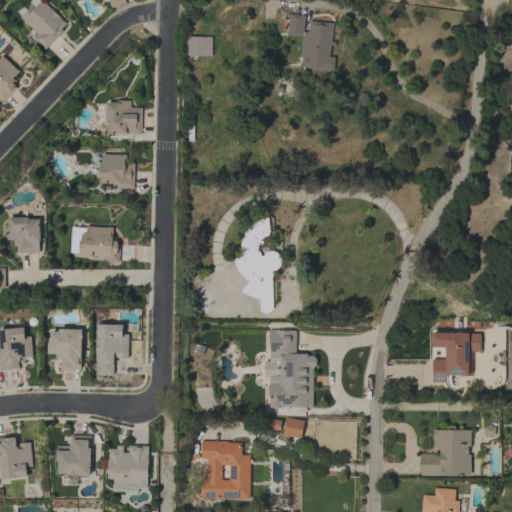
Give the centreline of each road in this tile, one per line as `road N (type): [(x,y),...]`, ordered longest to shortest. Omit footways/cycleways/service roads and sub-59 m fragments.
road 1 (residential): [(375,511),(384,339),(408,268),(470,143),(482,0)]
road 2 (residential): [(169,0),(163,377),(156,401)]
road 3 (residential): [(170,10),(110,29),(0,145)]
road 4 (residential): [(156,401),(0,407)]
